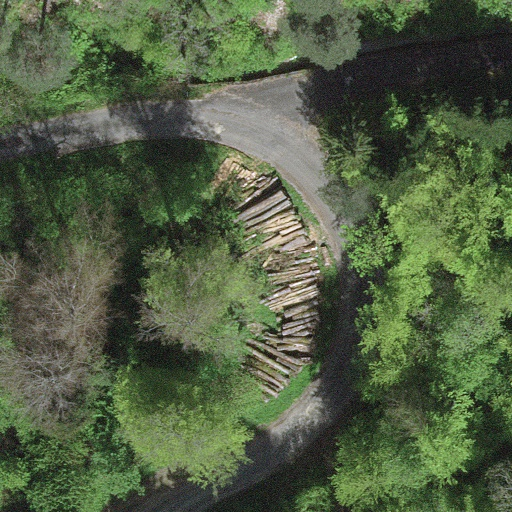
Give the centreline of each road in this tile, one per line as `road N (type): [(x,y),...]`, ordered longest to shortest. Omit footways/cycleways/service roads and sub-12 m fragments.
road 1 (track): [(244,106),(342,208),(360,323),(311,425),(170,511)]
road 2 (track): [(0,140),(511,57)]
